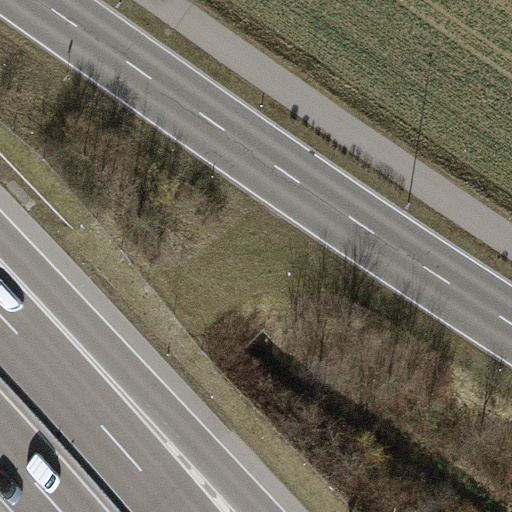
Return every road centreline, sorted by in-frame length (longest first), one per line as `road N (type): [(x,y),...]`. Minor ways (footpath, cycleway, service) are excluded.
road 1 (primary): [(42,0),(511,320)]
road 2 (motorway): [(257,511),(0,264)]
road 3 (motorway): [(177,511),(0,313)]
